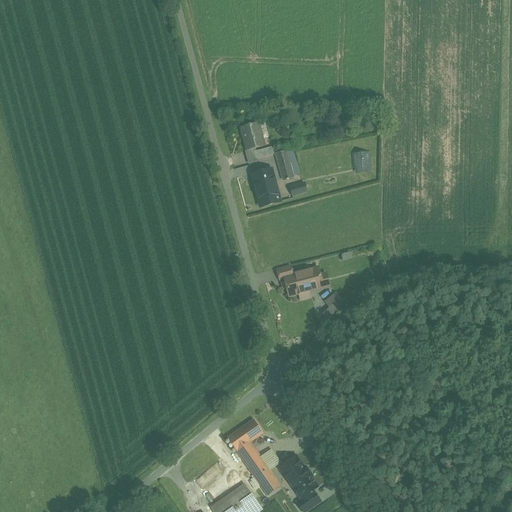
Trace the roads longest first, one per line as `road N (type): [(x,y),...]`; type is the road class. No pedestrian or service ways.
road 1 (unclassified): [(273,376),(175,0)]
road 2 (unclassified): [(511,269),(409,275),(273,376)]
road 3 (unclassified): [(112,511),(273,376)]
road 4 (unclassified): [(360,511),(277,394),(273,376)]
